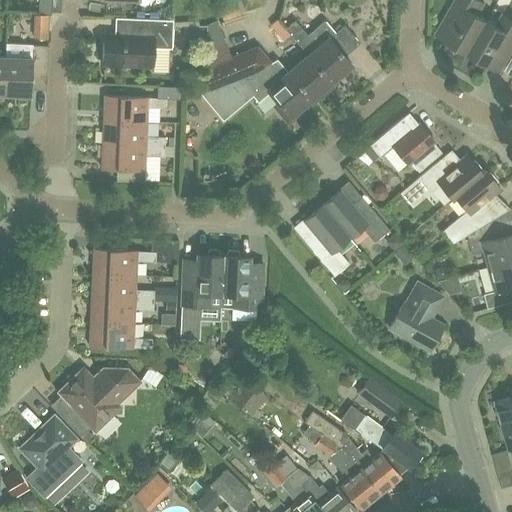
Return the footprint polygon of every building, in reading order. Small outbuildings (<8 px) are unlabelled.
[(37,0),(36,10),(48,11),(48,0),(37,0)] [(60,12),(60,0),(50,0),(50,11),(60,12)] [(484,3),(479,0),(455,0),(436,34),(468,53),(487,20),(477,14),(484,3)] [(496,26),(487,20),(468,53),(499,71),(511,49),(511,18),(503,14),(496,26)] [(35,15),(34,26),(49,27),(49,16),(35,15)] [(106,34),(106,49),(105,64),(152,66),(153,47),(171,48),(173,20),(132,18),(132,32),(128,35),(106,34)] [(360,43),(344,24),(318,47),(295,20),(285,29),(308,55),(331,80),(351,64),(344,56),(360,43)] [(5,56),(4,94),(30,95),(31,72),(47,72),(48,44),(6,43),(5,56)] [(205,89),(270,62),(257,46),(206,67),(205,89)] [(331,80),(308,55),(287,72),(310,98),(319,90),(323,94),(334,85),(330,81),(331,80)] [(277,101),(273,104),(289,122),(303,111),(299,107),(310,98),(287,72),(276,59),(270,62),(205,89),(201,91),(222,115),(244,97),(243,96),(251,89),(257,97),(267,89),(277,101)] [(104,95),(103,119),(146,121),(147,107),(166,108),(166,98),(147,97),(104,95)] [(412,128),(402,117),(370,144),(380,156),(393,146),(407,164),(410,161),(418,171),(442,152),(433,142),(434,141),(419,122),(412,128)] [(103,119),(102,144),(164,146),(165,137),(146,136),(146,121),(103,119)] [(164,146),(102,144),(101,169),(144,170),(145,155),(164,156),(164,146)] [(466,154),(444,172),(436,162),(399,192),(412,207),(439,184),(452,198),(485,170),(485,169),(481,172),(480,170),(482,168),(474,159),(472,161),(466,154)] [(466,210),(442,230),(452,242),(490,220),(479,207),(501,189),(495,181),(497,180),(489,171),(487,172),(485,170),(452,198),(452,199),(455,196),(466,210)] [(339,190),(322,205),(349,237),(361,227),(374,242),(389,229),(361,196),(351,204),(339,190)] [(322,205),(304,220),(316,233),(306,242),(334,275),(349,263),(336,248),(349,237),(322,205)] [(511,232),(495,237),(490,220),(452,242),(453,243),(466,235),(472,254),(484,250),(488,266),(511,259),(511,232)] [(137,251),(137,250),(93,248),(92,273),(136,274),(136,260),(155,261),(156,251),(137,251)] [(183,259),(181,304),(221,306),(223,255),(220,255),(219,249),(209,249),(207,254),(197,254),(197,260),(183,259)] [(223,255),(221,306),(261,308),(262,284),(263,263),(249,262),(249,256),(239,256),(238,250),(228,250),(226,255),(223,255)] [(511,259),(488,266),(495,290),(483,294),(487,308),(511,300),(511,298),(509,287),(511,286),(511,259)] [(449,278),(447,270),(442,267),(434,269),(437,281),(449,278)] [(136,274),(92,273),(91,297),(153,300),(154,290),(135,289),(136,274)] [(405,303),(403,302),(389,328),(429,350),(443,325),(428,316),(432,309),(434,310),(442,296),(417,282),(405,303)] [(91,297),(90,321),(133,323),(134,309),(153,310),(153,300),(91,297)] [(133,323),(90,321),(89,346),(132,348),(151,348),(152,339),(133,338),(133,323)] [(243,379),(252,365),(234,351),(224,366),(243,379)] [(243,379),(224,366),(211,385),(225,394),(228,397),(251,416),(251,415),(257,419),(262,413),(256,409),(266,396),(261,392),(243,379)] [(127,369),(103,368),(92,378),(87,373),(78,372),(58,392),(71,405),(59,415),(80,437),(91,426),(95,430),(119,406),(116,403),(138,381),(127,369)] [(400,402),(368,378),(358,392),(390,415),(400,402)] [(511,396),(497,400),(504,424),(501,427),(504,439),(508,440),(511,449),(511,448),(511,396)] [(339,419),(353,428),(362,414),(348,404),(339,419)] [(312,410),(304,422),(321,434),(348,453),(380,492),(400,475),(380,451),(373,457),(366,449),(361,453),(345,433),(312,410)] [(421,451),(393,431),(391,434),(364,414),(354,428),(382,449),(383,448),(409,467),(421,451)] [(76,439),(54,415),(19,448),(36,466),(23,478),(42,498),(64,477),(73,469),(81,461),(73,453),(67,447),(76,439)] [(329,457),(347,479),(340,484),(360,508),(380,492),(348,453),(321,434),(313,446),(329,457)] [(511,473),(504,449),(491,454),(502,487),(511,483),(511,473)] [(285,454),(275,464),(287,477),(292,472),(297,468),(285,454)] [(276,486),(281,482),(296,501),(286,509),(289,511),(324,511),(292,472),(287,477),(275,464),(268,457),(259,465),(276,486)] [(219,495),(231,507),(236,511),(243,511),(245,510),(246,511),(260,511),(254,504),(250,500),(254,495),(226,468),(208,485),(219,495)] [(292,472),(324,511),(354,511),(357,510),(337,486),(329,493),(321,484),(318,486),(310,476),(309,476),(297,468),(292,472)] [(132,496),(148,510),(171,485),(155,471),(132,496)]
